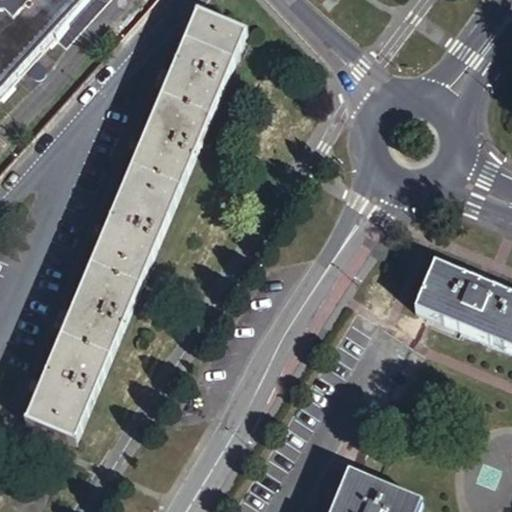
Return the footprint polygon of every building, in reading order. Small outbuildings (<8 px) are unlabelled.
[(0,0),(0,95),(63,26),(67,30),(82,12),(78,9),(86,0),(0,0)] [(48,371),(37,396),(24,427),(75,448),(247,37),(196,16),(179,59),(168,85),(149,130),(138,156),(113,217),(103,239),(78,300),(67,326),(48,371)] [(161,82),(168,85),(179,59),(172,56),(161,82)] [(132,154),(138,156),(149,130),(142,128),(132,154)] [(97,237),(103,239),(113,217),(106,214),(97,237)] [(439,262),(418,312),(430,317),(511,350),(511,293),(491,285),(439,262)] [(60,324),(67,326),(78,300),(71,297),(60,324)] [(31,394),(37,396),(48,371),(41,369),(31,394)] [(348,474),(332,511),(416,511),(420,504),(348,474)]
